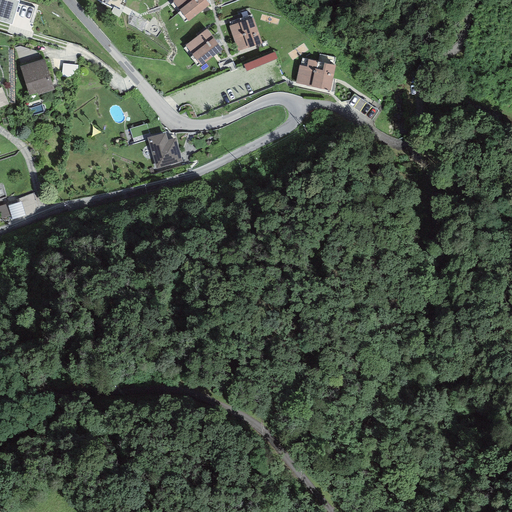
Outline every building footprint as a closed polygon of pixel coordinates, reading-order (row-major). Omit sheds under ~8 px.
[(0,0),(0,21),(11,25),(18,1),(14,0),(0,0)] [(208,0),(180,0),(173,6),(188,24),(212,4),(208,0)] [(253,16),(227,23),(237,54),(262,46),(253,16)] [(208,30),(187,49),(203,68),(225,49),(208,30)] [(243,56),(246,63),(275,50),(272,44),(243,56)] [(277,51),(246,64),(249,71),(280,58),(277,51)] [(336,63),(301,56),(296,82),(330,89),(336,63)] [(40,92),(52,88),(43,60),(23,67),(31,91),(39,89),(40,92)] [(0,88),(0,107),(11,104),(4,87),(0,88)] [(378,110),(354,93),(350,100),(345,102),(372,119),(378,110)] [(149,137),(157,167),(182,160),(176,138),(167,141),(165,133),(149,137)]
